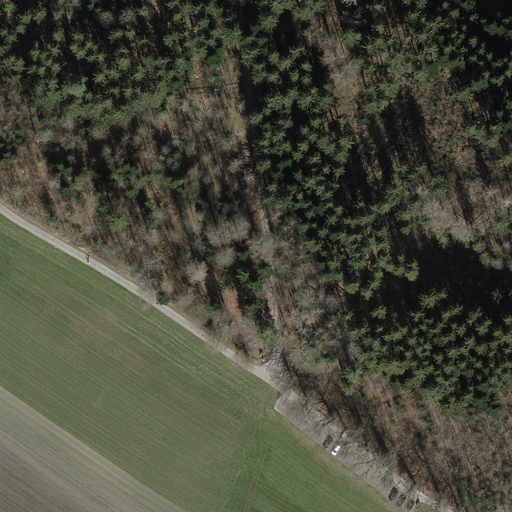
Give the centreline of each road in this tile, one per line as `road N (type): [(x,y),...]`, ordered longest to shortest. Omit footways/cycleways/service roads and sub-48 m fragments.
road 1 (residential): [(424,497),(142,288),(0,204)]
road 2 (track): [(268,377),(278,355),(276,304),(238,29),(241,0)]
road 3 (track): [(311,409),(362,409),(397,398),(499,338)]
